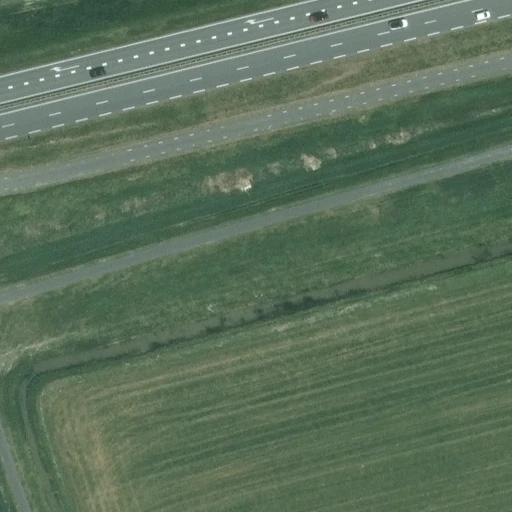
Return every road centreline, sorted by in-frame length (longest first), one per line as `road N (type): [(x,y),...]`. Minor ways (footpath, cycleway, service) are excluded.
road 1 (primary): [(0,129),(511,4)]
road 2 (unclassified): [(0,185),(511,64)]
road 3 (primary): [(370,0),(0,92)]
